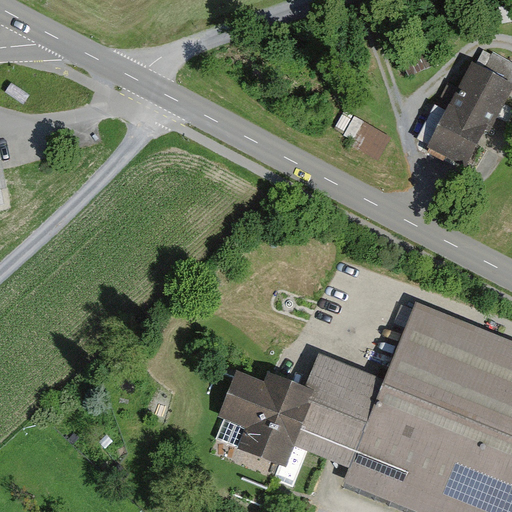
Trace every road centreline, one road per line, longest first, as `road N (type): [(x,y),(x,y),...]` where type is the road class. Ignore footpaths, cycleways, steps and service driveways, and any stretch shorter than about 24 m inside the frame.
road 1 (tertiary): [(60,42),(511,276)]
road 2 (track): [(0,270),(174,100)]
road 3 (track): [(356,0),(434,194)]
road 4 (track): [(321,0),(169,54),(137,81)]
road 5 (track): [(404,220),(434,194),(480,178),(511,123)]
road 6 (track): [(511,45),(493,42),(468,53),(407,125)]
